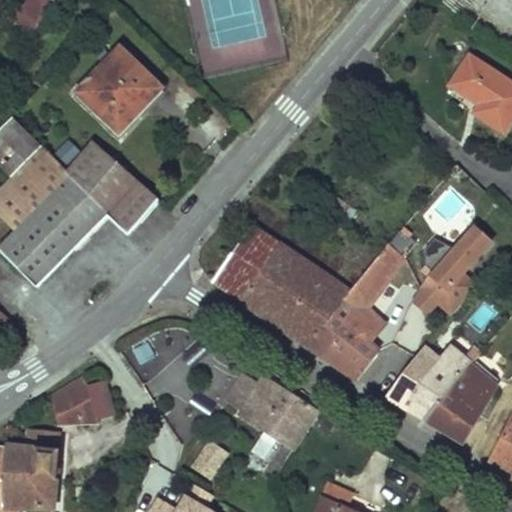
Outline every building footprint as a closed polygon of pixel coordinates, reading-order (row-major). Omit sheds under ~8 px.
[(10,21),(16,27),(24,17),(18,12),(10,21)] [(16,27),(27,37),(36,27),(24,17),(16,27)] [(132,106),(139,112),(162,87),(121,48),(78,93),(112,127),(132,106)] [(511,123),(511,83),(473,58),(454,87),(482,106),(477,114),(505,134),(511,123)] [(118,134),(139,112),(132,106),(112,127),(118,134)] [(12,119),(0,131),(0,168),(11,179),(0,190),(0,218),(15,233),(0,247),(0,254),(39,292),(109,219),(129,239),(161,205),(95,143),(68,172),(12,119)] [(357,214),(335,196),(326,206),(348,225),(357,214)] [(254,226),(214,282),(309,347),(334,316),(352,294),(254,226)] [(493,243),(475,227),(450,255),(426,282),(444,297),(438,304),(449,313),(454,317),(479,288),(465,275),(493,243)] [(426,282),(449,255),(432,240),(409,266),(426,282)] [(334,316),(367,343),(383,324),(380,320),(387,311),(373,299),(406,260),(390,247),(352,294),(334,316)] [(444,297),(426,282),(417,296),(413,303),(428,316),(438,304),(444,297)] [(0,335),(12,322),(0,311),(0,335)] [(309,347),(357,380),(378,352),(367,343),(334,316),(309,347)] [(422,384),(443,359),(426,346),(406,373),(422,384)] [(389,396),(426,421),(470,366),(471,365),(451,349),(443,359),(422,384),(406,373),(389,396)] [(470,366),(426,421),(452,437),(457,430),(468,437),(498,389),(470,366)] [(84,377),(71,386),(83,424),(99,424),(84,377)] [(241,413),(295,451),(319,414),(265,378),(260,386),(245,377),(230,400),(244,409),(241,413)] [(62,425),(83,424),(71,386),(53,397),(62,425)] [(511,417),(489,460),(511,471),(511,417)] [(457,430),(452,437),(464,444),(468,437),(457,430)] [(0,446),(0,511),(7,511),(8,510),(56,511),(60,435),(29,432),(27,449),(0,446)] [(186,463),(210,479),(229,453),(205,436),(186,463)] [(354,496),(327,483),(314,511),(350,511),(348,511),(354,496)] [(215,496),(195,484),(188,497),(208,509),(215,496)] [(213,511),(208,509),(188,497),(180,511),(159,499),(151,511),(213,511)]
